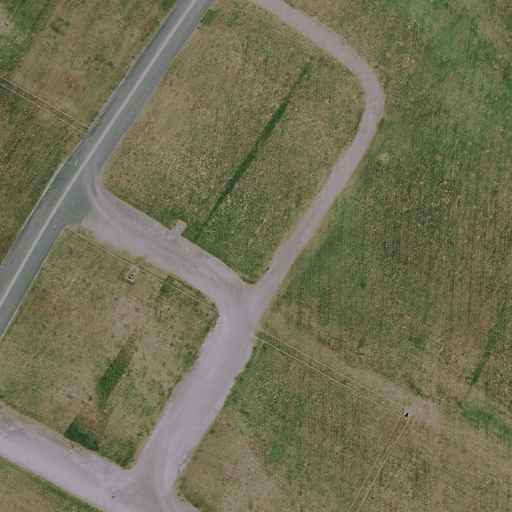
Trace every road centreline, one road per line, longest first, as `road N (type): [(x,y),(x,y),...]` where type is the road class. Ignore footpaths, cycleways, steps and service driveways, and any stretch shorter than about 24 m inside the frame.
road 1 (track): [(126,494),(394,105),(250,0)]
road 2 (track): [(0,321),(202,0)]
road 3 (unknown): [(67,214),(248,317)]
